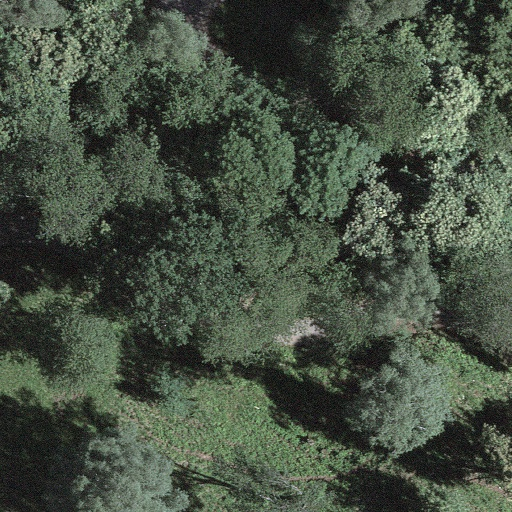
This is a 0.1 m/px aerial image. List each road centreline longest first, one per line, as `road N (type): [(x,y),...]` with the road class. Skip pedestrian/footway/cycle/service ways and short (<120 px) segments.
road 1 (track): [(511,348),(453,317),(409,306),(294,333),(261,330),(58,244),(0,229)]
road 2 (track): [(157,0),(159,25),(204,70),(388,118),(434,146),(511,221)]
